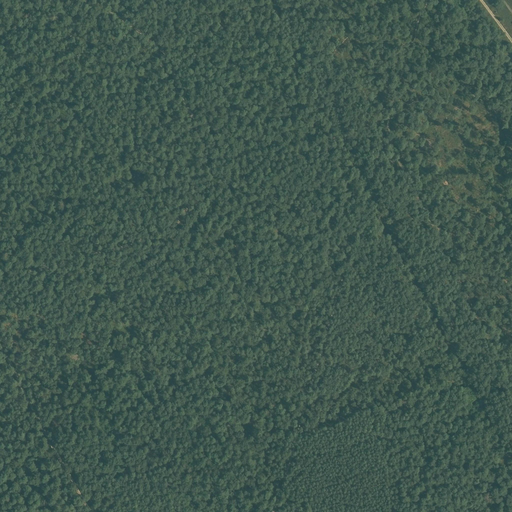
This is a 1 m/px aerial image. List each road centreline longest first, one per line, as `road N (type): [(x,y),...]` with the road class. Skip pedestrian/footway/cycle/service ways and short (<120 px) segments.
road 1 (track): [(82,0),(165,57),(197,133),(199,174),(173,226),(0,285)]
road 2 (track): [(0,351),(89,511)]
